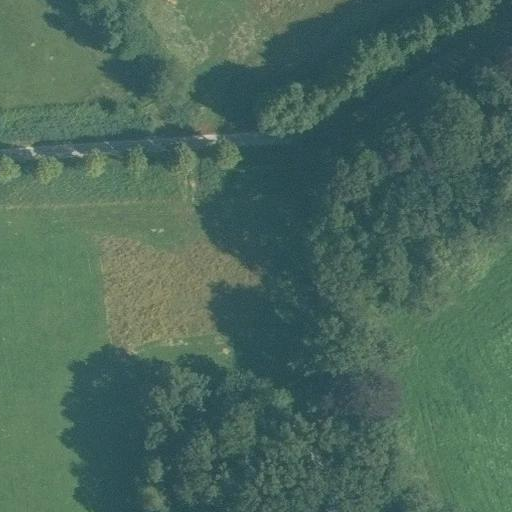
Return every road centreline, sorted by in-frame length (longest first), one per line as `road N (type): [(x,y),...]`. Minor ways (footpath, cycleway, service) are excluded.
road 1 (unclassified): [(283,137),(0,155)]
road 2 (track): [(511,21),(376,110),(320,137),(283,137)]
